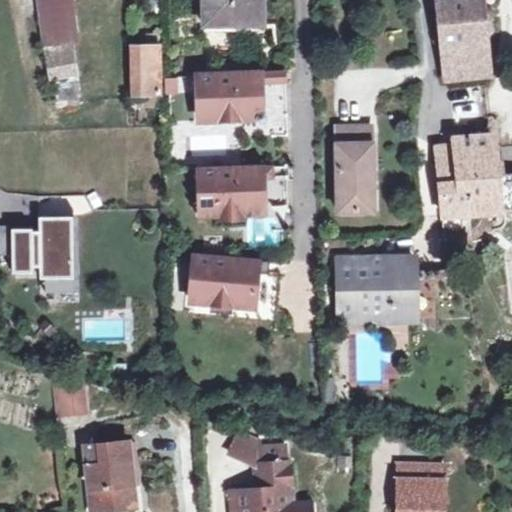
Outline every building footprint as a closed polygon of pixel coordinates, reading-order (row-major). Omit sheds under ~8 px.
[(71,0),(40,0),(43,28),(75,23),(71,0)] [(257,0),(204,0),(205,25),(234,25),(234,16),(257,16),(257,0)] [(265,24),(264,0),(257,0),(257,16),(234,16),(234,25),(265,24)] [(434,0),(440,43),(486,38),(483,18),(481,0),(434,0)] [(78,42),(75,23),(43,28),(45,49),(56,111),(69,109),(71,120),(83,119),(72,54),(66,55),(64,44),(78,42)] [(444,80),(490,75),(486,38),(440,43),(444,80)] [(133,95),(160,95),(160,46),(133,46),(133,95)] [(282,72),(196,73),(197,118),(283,117),(282,72)] [(454,118),(487,113),(483,83),(450,88),(454,118)] [(491,136),(490,123),(452,128),(453,140),(491,136)] [(339,212),(374,211),(372,127),(337,128),(339,212)] [(453,140),(452,128),(433,129),(435,147),(454,145),(453,140)] [(495,174),(491,136),(453,140),(454,145),(458,182),(495,178),(495,174)] [(495,178),(458,182),(454,145),(435,147),(439,183),(443,216),(498,212),(495,178)] [(284,167),(198,168),(199,213),(285,212),(284,167)] [(511,211),(511,172),(503,174),(495,174),(495,178),(498,212),(511,211)] [(35,228),(9,229),(11,266),(27,265),(26,259),(37,259),(38,273),(68,272),(66,212),(35,213),(35,228)] [(281,265),(196,258),(192,302),(277,310),(281,265)] [(416,264),(382,265),(382,268),(371,268),(371,258),(338,259),(339,321),(366,321),(366,314),(396,313),(396,300),(416,299),(416,264)] [(366,314),(366,321),(417,320),(416,299),(396,300),(396,313),(366,314)] [(83,381),(61,383),(65,422),(87,420),(83,381)] [(138,507),(136,484),(130,484),(129,471),(135,471),(132,444),(130,422),(100,425),(101,447),(89,447),(95,510),(138,507)] [(259,464),(290,462),(289,445),(258,446),(259,464)] [(293,511),(290,462),(259,464),(256,464),(256,482),(266,481),(267,489),(231,491),(232,511),(293,511)] [(399,466),(398,481),(443,481),(443,467),(399,466)] [(442,511),(443,481),(398,481),(396,511),(442,511)] [(179,511),(177,485),(151,488),(153,511),(179,511)]
